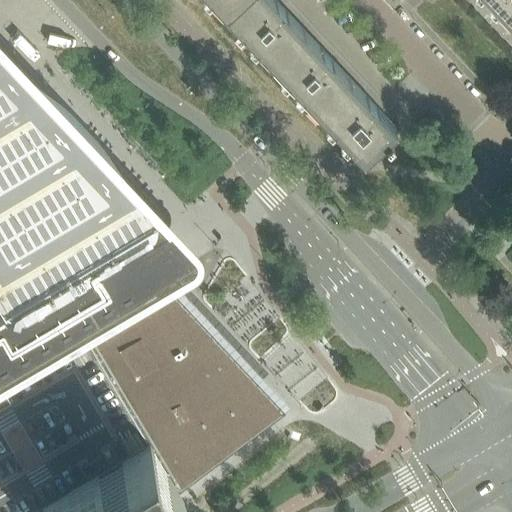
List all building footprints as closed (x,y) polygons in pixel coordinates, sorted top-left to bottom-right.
[(234,0),(214,0),(224,10),(234,0)] [(303,27),(277,0),(234,0),(224,10),(270,58),(303,27)] [(511,16),(511,0),(490,0),(509,19),(511,16)] [(349,76),(303,27),(270,58),(316,107),(349,76)] [(0,307),(1,306),(34,301),(35,300),(62,285),(63,284),(90,268),(91,268),(90,267),(116,251),(121,259),(138,248),(139,249),(140,248),(149,243),(154,239),(158,234),(160,228),(161,222),(160,216),(158,210),(154,205),(41,85),(31,74),(0,41),(0,307)] [(395,124),(349,76),(316,107),(361,156),(395,124)] [(0,371),(121,300),(123,302),(154,283),(158,281),(157,280),(159,280),(158,278),(155,273),(154,271),(145,256),(144,255),(141,249),(140,248),(139,249),(138,248),(121,259),(116,251),(90,267),(91,268),(90,268),(63,284),(62,285),(35,300),(34,301),(1,306),(0,307),(0,371)] [(0,470),(39,448),(63,489),(64,488),(150,438),(179,487),(283,403),(170,283),(164,277),(159,280),(157,280),(158,281),(154,283),(123,302),(121,300),(0,371),(0,470)] [(63,489),(49,497),(54,505),(57,511),(157,511),(154,507),(179,487),(150,438),(64,488),(63,489)] [(0,511),(57,511),(54,505),(49,497),(63,489),(39,448),(0,470),(0,511)]
